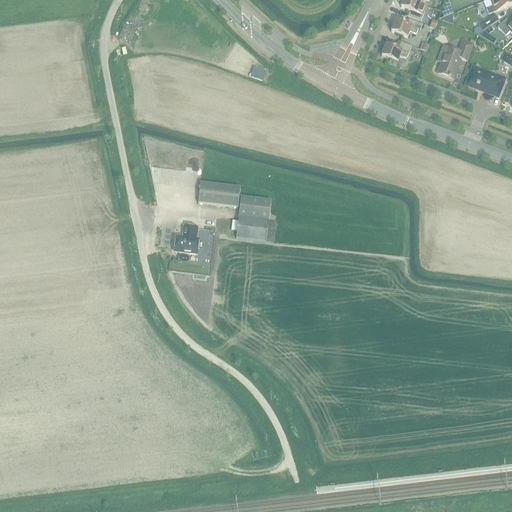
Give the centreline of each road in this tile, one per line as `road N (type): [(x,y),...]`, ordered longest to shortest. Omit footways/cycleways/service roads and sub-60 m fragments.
road 1 (unclassified): [(296,478),(252,388),(166,315),(144,272),(104,67),(102,38),(118,0)]
road 2 (residential): [(467,145),(330,85)]
road 3 (residential): [(330,85),(271,48),(222,0)]
